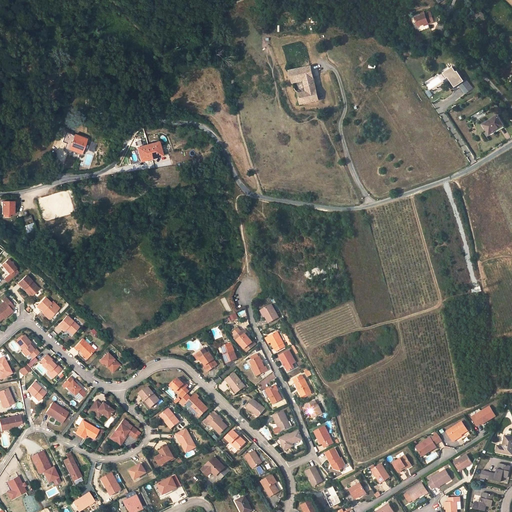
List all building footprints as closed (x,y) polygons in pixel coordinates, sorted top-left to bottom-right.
[(417,17),(421,26),(434,21),(431,13),(417,17)] [(287,66),(288,72),(309,67),(308,61),(287,66)] [(312,77),(309,67),(288,72),(292,87),(294,90),(303,83),(305,95),(299,96),(299,106),(318,100),(312,77)] [(463,80),(457,71),(456,72),(453,67),(443,73),(447,78),(448,78),(455,88),(460,84),(464,81),(463,80)] [(464,81),(460,84),(467,93),(473,88),(465,78),(463,80),(464,81)] [(504,126),(498,115),(483,124),(489,135),(504,126)] [(65,147),(81,153),(86,139),(66,131),(62,142),(66,143),(65,147)] [(159,142),(137,148),(141,161),(162,155),(159,142)] [(13,202),(2,202),(2,214),(4,214),(4,217),(9,217),(9,214),(13,214),(13,202)] [(33,221),(31,215),(22,219),(24,224),(33,221)] [(34,223),(25,226),(27,233),(36,229),(34,223)] [(7,259),(1,264),(9,273),(4,278),(7,283),(18,273),(15,269),(15,268),(7,259)] [(19,284),(24,289),(25,288),(33,296),(39,289),(26,276),(19,284)] [(25,288),(24,289),(31,297),(33,296),(25,288)] [(11,309),(14,307),(6,297),(2,300),(4,302),(0,305),(0,318),(3,316),(5,315),(6,317),(13,311),(11,309)] [(52,303),(46,297),(38,306),(44,312),(45,311),(46,312),(45,313),(49,317),(52,313),(53,315),(58,310),(52,303)] [(225,297),(220,299),(227,313),(231,311),(225,297)] [(273,304),(263,309),(270,322),(280,317),(273,304)] [(44,312),(43,313),(49,319),(53,315),(52,313),(49,317),(45,313),(46,312),(45,311),(44,312)] [(236,319),(242,317),(240,312),(229,315),(231,320),(236,318),(236,319)] [(80,327),(68,316),(59,325),(65,331),(67,329),(73,334),(80,327)] [(244,329),(235,335),(248,350),(257,343),(254,340),(253,341),(244,329)] [(278,331),(269,336),(277,351),(286,346),(283,343),(284,343),(278,331)] [(30,354),(34,358),(40,353),(36,348),(35,349),(30,343),(31,342),(25,335),(17,342),(28,355),(30,354)] [(83,339),(74,348),(77,351),(79,350),(88,358),(95,351),(83,339)] [(232,341),(225,343),(228,352),(225,353),(228,360),(238,357),(232,341)] [(208,351),(205,346),(197,351),(200,356),(201,356),(206,362),(204,364),(208,369),(218,363),(214,357),(215,357),(210,350),(208,351)] [(289,350),(280,354),(289,371),(294,368),(292,364),(296,362),(289,350)] [(115,371),(120,365),(108,353),(100,361),(103,364),(104,363),(107,367),(109,365),(115,371)] [(54,377),(62,369),(47,355),(40,362),(43,364),(42,365),(49,371),(54,377)] [(260,355),(252,359),(254,363),(252,364),(257,374),(269,369),(267,365),(265,366),(260,355)] [(4,357),(0,358),(0,368),(1,370),(0,370),(0,376),(1,379),(13,373),(7,362),(6,362),(4,357)] [(32,357),(26,363),(29,367),(36,361),(32,357)] [(18,370),(23,376),(30,369),(25,364),(18,370)] [(227,377),(233,385),(238,391),(246,385),(235,371),(227,377)] [(274,374),(258,382),(261,388),(277,379),(274,374)] [(303,374),(294,379),(296,382),(295,383),(303,397),(312,391),(305,378),(304,378),(303,374)] [(76,385),(73,381),(73,380),(70,377),(64,384),(67,387),(66,388),(75,396),(80,401),(86,394),(81,389),(76,385)] [(188,385),(185,382),(184,383),(182,381),(178,377),(171,384),(180,393),(188,385)] [(34,395),(40,400),(47,393),(35,382),(27,390),(33,396),(34,395)] [(275,384),(265,389),(269,396),(273,403),(282,398),(277,388),(278,388),(275,384)] [(153,394),(147,387),(139,394),(151,408),(159,401),(156,396),(155,397),(152,395),(153,394)] [(9,388),(0,391),(0,393),(2,398),(0,398),(4,408),(15,403),(9,388)] [(197,392),(187,401),(201,415),(209,407),(198,396),(200,395),(197,392)] [(247,405),(254,410),(259,415),(265,407),(254,397),(247,405)] [(306,404),(308,408),(310,407),(311,411),(314,415),(322,411),(318,403),(317,403),(315,399),(306,404)] [(96,401),(89,410),(95,414),(97,412),(100,415),(101,414),(108,419),(113,411),(103,403),(101,405),(96,401)] [(55,415),(63,421),(69,413),(53,403),(46,413),(53,417),(55,415)] [(492,407),(473,417),(478,426),(482,423),(488,421),(489,422),(497,417),(492,407)] [(180,421),(169,409),(162,415),(167,422),(172,428),(180,421)] [(211,421),(221,432),(228,424),(217,413),(218,412),(215,409),(208,417),(205,420),(209,423),(211,421)] [(282,429),(291,425),(283,410),(273,415),(277,422),(278,421),(280,425),(282,429)] [(12,417),(0,419),(0,420),(2,430),(14,428),(16,425),(20,425),(22,423),(21,415),(16,416),(15,417),(12,418),(12,417)] [(448,430),(455,441),(458,438),(457,437),(463,434),(463,435),(470,431),(463,420),(448,430)] [(99,431),(83,421),(76,433),(84,438),(86,435),(94,439),(99,431)] [(125,427),(120,424),(112,437),(120,443),(127,434),(128,435),(132,437),(137,430),(127,424),(125,427)] [(324,424),(314,429),(318,436),(319,436),(322,442),(323,442),(325,446),(333,442),(324,424)] [(187,451),(197,446),(186,427),(176,433),(187,451)] [(234,428),(227,435),(239,448),(245,442),(238,435),(240,434),(234,428)] [(298,430),(281,437),(285,448),(293,444),(291,442),(302,437),(298,430)] [(128,435),(127,434),(120,443),(112,437),(110,439),(119,445),(120,446),(128,435)] [(443,439),(440,435),(434,440),(432,437),(420,444),(422,447),(419,449),(422,454),(430,449),(431,450),(438,446),(436,444),(443,439)] [(511,437),(507,436),(504,447),(499,446),(498,452),(511,454),(511,437)] [(159,456),(163,463),(174,456),(168,445),(166,446),(162,448),(161,449),(164,453),(159,456)] [(335,446),(325,451),(334,467),(340,469),(345,466),(346,464),(342,456),(340,456),(335,446)] [(256,450),(247,455),(254,466),(263,461),(256,450)] [(428,463),(439,456),(435,450),(424,458),(428,463)] [(54,467),(51,468),(43,451),(32,457),(40,474),(43,472),(48,482),(53,480),(56,485),(61,482),(54,467)] [(393,462),(399,471),(411,462),(406,453),(393,462)] [(467,455),(455,462),(460,471),(473,463),(467,455)] [(68,458),(64,460),(73,479),(81,475),(71,457),(68,458)] [(215,457),(206,465),(202,469),(208,476),(212,472),(219,480),(229,471),(215,457)] [(142,463),(131,470),(136,478),(147,471),(149,475),(154,472),(147,461),(143,464),(142,463)] [(372,468),(381,481),(389,475),(381,462),(372,468)] [(511,467),(500,464),(498,475),(492,474),(491,480),(502,482),(504,477),(509,478),(511,467)] [(314,465),(305,469),(311,484),(321,480),(314,465)] [(451,478),(445,470),(432,478),(433,480),(429,482),(433,489),(437,486),(438,487),(445,483),(444,482),(451,478)] [(112,472),(103,477),(108,485),(107,486),(112,494),(122,488),(112,472)] [(272,474),(261,480),(270,495),(278,490),(273,482),(276,480),(272,474)] [(22,484),(18,476),(7,482),(15,497),(26,491),(23,487),(22,484)] [(172,476),(157,483),(162,494),(177,487),(172,476)] [(355,497),(366,490),(360,481),(349,488),(355,497)] [(15,497),(7,482),(6,483),(10,491),(7,492),(11,499),(15,497)] [(422,482),(408,491),(414,501),(425,494),(425,495),(429,493),(422,482)] [(332,484),(324,488),(327,495),(325,496),(331,506),(340,501),(332,484)] [(82,508),(94,500),(89,492),(73,502),(76,508),(81,505),(82,508)] [(495,495),(484,492),(481,503),(475,502),(475,504),(472,504),(471,507),(485,510),(487,505),(492,506),(495,495)] [(129,504),(132,509),(130,509),(131,511),(134,511),(143,508),(137,495),(125,501),(127,506),(129,504)] [(244,496),(236,500),(242,511),(247,511),(252,509),(244,496)] [(460,496),(449,497),(449,501),(447,501),(447,511),(457,511),(457,501),(461,500),(460,496)] [(317,511),(312,498),(302,503),(305,511),(306,511),(307,511),(306,511),(317,511)] [(393,511),(394,511),(389,503),(376,511),(393,511)]
